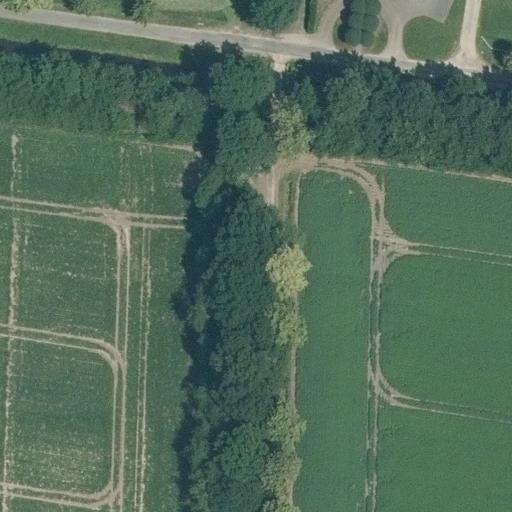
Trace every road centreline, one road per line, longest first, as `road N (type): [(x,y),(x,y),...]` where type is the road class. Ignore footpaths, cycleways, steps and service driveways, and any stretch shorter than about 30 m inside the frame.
road 1 (unclassified): [(280,48),(268,511)]
road 2 (residential): [(0,10),(280,48)]
road 3 (residential): [(280,48),(511,80)]
